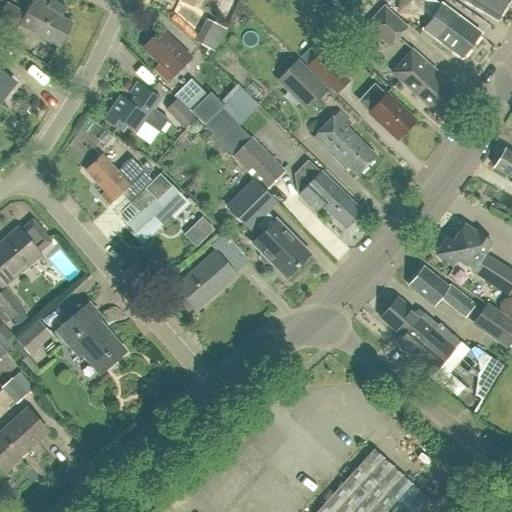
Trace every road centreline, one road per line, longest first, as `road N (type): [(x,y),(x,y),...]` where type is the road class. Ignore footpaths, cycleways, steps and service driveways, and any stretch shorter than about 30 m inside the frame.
road 1 (tertiary): [(315,318),(417,212),(511,66)]
road 2 (residential): [(220,401),(24,171)]
road 3 (residential): [(511,467),(315,318)]
road 4 (residential): [(123,0),(93,67),(24,171)]
road 5 (tertiary): [(98,511),(220,401)]
road 6 (tertiary): [(220,401),(315,318)]
